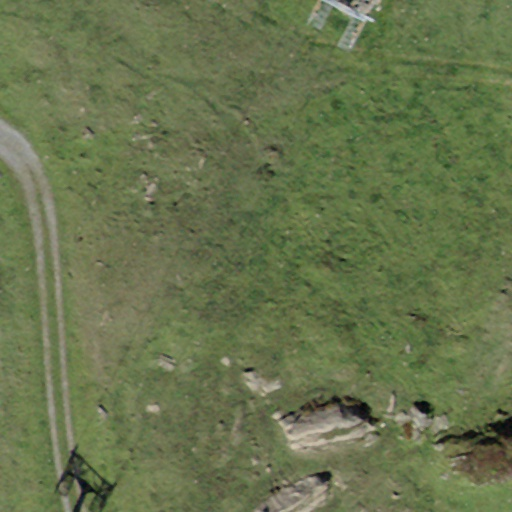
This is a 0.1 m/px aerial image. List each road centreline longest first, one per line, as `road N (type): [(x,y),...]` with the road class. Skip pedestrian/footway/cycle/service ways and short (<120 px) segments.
road 1 (track): [(74,511),(37,192),(15,149),(0,139)]
road 2 (track): [(511,86),(298,48),(227,0)]
